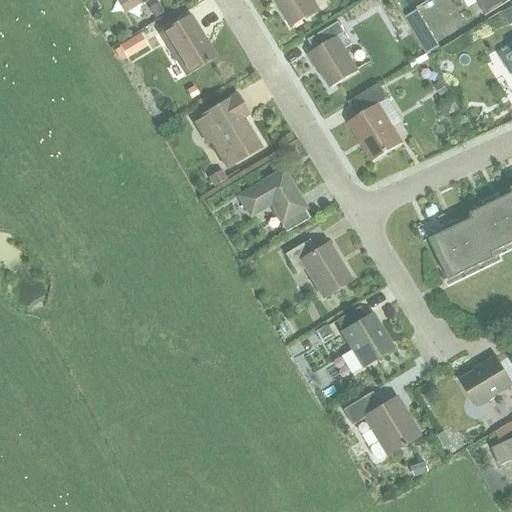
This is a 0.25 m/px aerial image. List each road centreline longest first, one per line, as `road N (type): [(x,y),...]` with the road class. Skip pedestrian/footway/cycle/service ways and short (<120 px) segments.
road 1 (residential): [(359,216),(231,0)]
road 2 (residential): [(359,216),(511,145)]
road 3 (residential): [(439,352),(359,216)]
